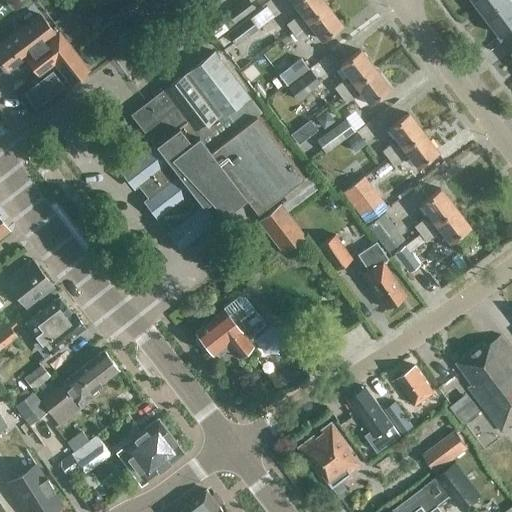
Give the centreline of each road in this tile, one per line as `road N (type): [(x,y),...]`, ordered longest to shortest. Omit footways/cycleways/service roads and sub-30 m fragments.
road 1 (secondary): [(228,450),(0,154)]
road 2 (unclassified): [(228,450),(511,267)]
road 3 (residential): [(511,152),(396,0)]
